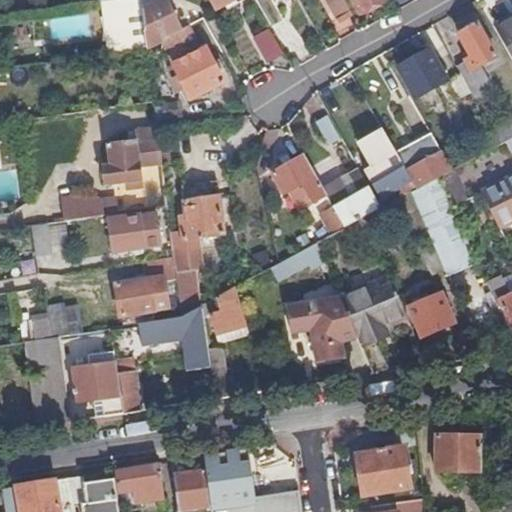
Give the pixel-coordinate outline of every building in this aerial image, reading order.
[(142,0),(111,0),(104,1),(111,54),(148,49),(144,10),(142,0)] [(142,0),(144,10),(164,2),(163,0),(142,0)] [(144,10),(148,49),(163,41),(165,40),(163,38),(181,29),(167,0),(164,2),(144,10)] [(209,0),(216,10),(232,0),(209,0)] [(325,0),(337,21),(352,13),(344,0),(325,0)] [(386,0),(351,0),(360,15),(386,0)] [(511,23),(500,31),(511,51),(511,23)] [(200,46),(189,26),(181,31),(165,40),(163,41),(164,43),(173,60),(200,46)] [(269,65),(288,54),(272,27),(253,39),(269,65)] [(471,69),(461,75),(462,77),(472,95),(483,89),(473,73),(498,59),(480,27),(460,38),(473,60),(468,64),(471,69)] [(207,48),(176,65),(194,99),(226,82),(207,48)] [(417,101),(450,83),(432,53),(399,71),(417,101)] [(472,95),(462,77),(450,83),(461,102),(472,95)] [(332,85),(317,94),(329,116),(344,108),(332,85)] [(511,116),(491,128),(497,139),(501,147),(511,140),(511,116)] [(346,146),(333,121),(321,129),(334,153),(346,146)] [(433,136),(398,156),(413,183),(418,192),(439,180),(452,173),(453,173),(433,136)] [(162,157),(160,139),(108,146),(111,166),(104,167),(106,187),(126,185),(127,192),(143,190),(140,161),(162,157)] [(479,148),(484,156),(501,147),(497,139),(479,148)] [(413,183),(398,156),(366,173),(381,200),(413,183)] [(327,196),(306,157),(274,176),(286,196),(304,186),(314,204),(327,196)] [(452,173),(439,180),(452,207),(466,199),(452,173)] [(511,175),(480,192),(500,230),(511,223),(511,175)] [(345,189),(328,198),(336,213),(347,231),(366,220),(383,211),(365,178),(354,184),(360,195),(352,200),(345,189)] [(414,194),(449,276),(478,264),(452,207),(439,180),(418,192),(414,194)] [(205,202),(221,200),(219,184),(183,188),(185,204),(192,203),(192,201),(205,200),(205,202)] [(62,200),(65,223),(105,218),(103,202),(82,197),(62,200)] [(103,202),(105,218),(118,216),(116,200),(103,202)] [(183,319),(196,312),(190,273),(204,271),(200,241),(226,237),(221,200),(205,202),(205,200),(192,201),(192,203),(185,204),(187,219),(170,220),(175,259),(177,277),(183,319)] [(323,221),(333,238),(347,231),(336,213),(323,221)] [(154,215),(109,221),(114,254),(159,247),(154,215)] [(50,225),(36,227),(33,228),(39,259),(56,255),(50,225)] [(281,267),(273,271),(280,284),(310,268),(313,272),(326,266),(317,246),(281,267)] [(164,280),(177,277),(175,259),(144,264),(147,281),(119,286),(123,318),(168,311),(164,280)] [(342,301),(359,341),(361,341),(365,349),(384,342),(380,332),(389,329),(409,321),(392,280),(342,301)] [(488,286),(497,304),(501,302),(511,326),(511,283),(500,289),(497,281),(488,286)] [(204,316),(205,319),(212,318),(217,336),(248,327),(236,289),(203,308),(204,316)] [(423,339),(456,325),(443,294),(430,299),(428,295),(421,298),(423,302),(410,308),(423,339)] [(345,346),(359,341),(342,301),(341,300),(328,306),(328,302),(289,308),(294,336),(312,334),(317,366),(347,361),(345,346)] [(65,305),(48,308),(54,339),(59,338),(71,336),(65,305)] [(195,317),(204,316),(203,308),(196,312),(183,319),(139,326),(143,348),(198,340),(195,317)] [(509,341),(497,313),(482,320),(495,347),(509,341)] [(380,332),(384,342),(393,337),(389,329),(380,332)] [(113,343),(111,331),(99,332),(101,345),(113,343)] [(39,429),(71,424),(59,338),(54,339),(27,343),(39,429)] [(210,354),(217,401),(231,399),(224,351),(210,354)] [(90,367),(116,364),(114,353),(89,357),(90,367)] [(118,377),(135,374),(133,361),(116,364),(118,377)] [(104,419),(123,416),(118,377),(116,364),(90,367),(72,369),(77,404),(94,402),(95,409),(102,408),(104,419)] [(123,416),(141,413),(135,374),(118,377),(123,416)] [(437,473),(461,474),(483,474),(482,437),(437,437),(437,473)] [(410,488),(404,449),(388,452),(387,449),(358,455),(365,495),(410,488)] [(211,507),(256,500),(248,452),(204,459),(206,471),(211,507)] [(138,505),(166,500),(161,465),(139,469),(116,473),(119,495),(127,494),(136,493),(138,505)] [(191,511),(212,509),(211,507),(206,471),(170,476),(174,511),(191,511)] [(483,474),(461,474),(461,483),(483,483),(483,474)] [(71,480),(76,508),(83,507),(84,511),(119,511),(115,481),(87,486),(85,478),(71,480)] [(76,511),(76,508),(71,480),(57,482),(18,488),(21,511),(76,511)] [(21,511),(18,488),(5,490),(8,511),(21,511)] [(119,495),(122,511),(129,510),(127,494),(119,495)] [(212,511),(303,511),(301,494),(256,500),(211,507),(212,509),(212,511)] [(511,511),(511,498),(494,498),(499,511),(511,511)]
